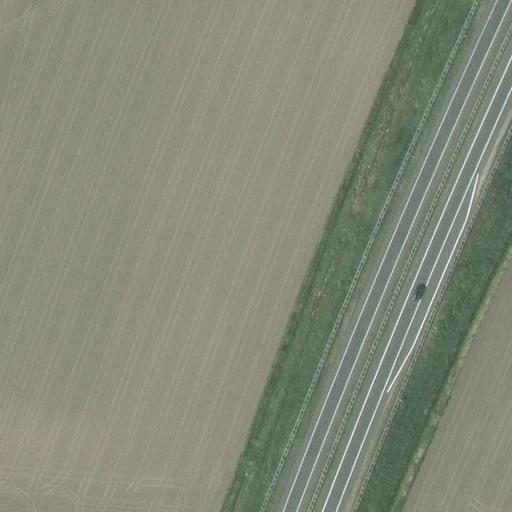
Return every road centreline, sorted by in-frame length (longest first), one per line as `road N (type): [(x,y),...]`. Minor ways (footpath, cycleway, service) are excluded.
road 1 (trunk): [(502,0),(416,184),(289,511)]
road 2 (trunk): [(331,511),(511,75)]
